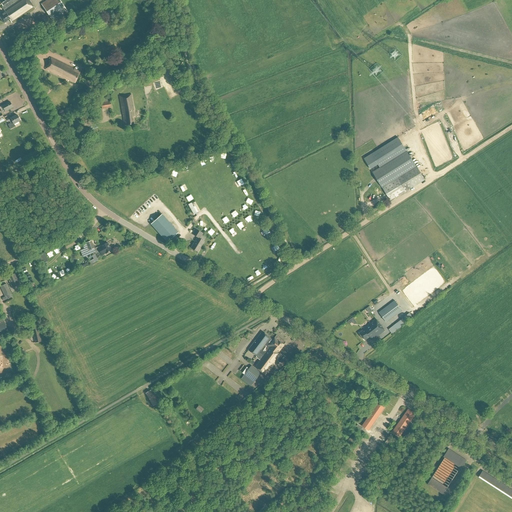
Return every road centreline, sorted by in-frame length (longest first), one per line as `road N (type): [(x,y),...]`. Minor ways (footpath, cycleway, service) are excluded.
road 1 (track): [(253,300),(434,178),(416,129),(378,73)]
road 2 (unclassified): [(242,293),(511,453)]
road 3 (unclassified): [(103,210),(64,165),(0,46)]
road 4 (unclassified): [(242,293),(103,210)]
road 5 (track): [(401,400),(511,483)]
